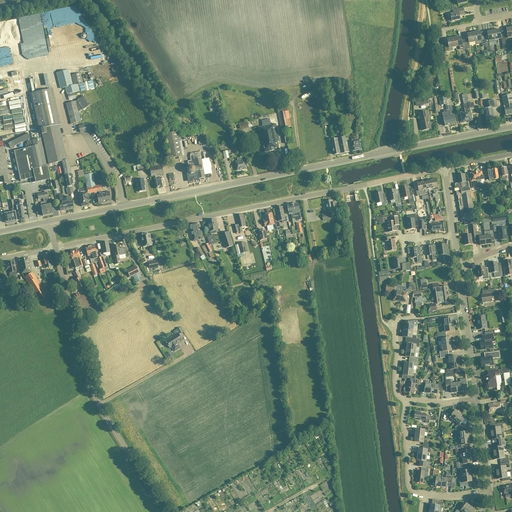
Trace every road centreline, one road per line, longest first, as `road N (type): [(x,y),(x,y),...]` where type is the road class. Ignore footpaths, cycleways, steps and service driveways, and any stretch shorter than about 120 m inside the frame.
road 1 (tertiary): [(48,222),(511,127)]
road 2 (residential): [(54,248),(444,168)]
road 3 (track): [(301,171),(290,91),(214,83),(165,107),(95,0)]
road 4 (tertiary): [(165,511),(92,393),(54,248)]
road 5 (residential): [(406,401),(394,387),(396,322),(466,309)]
